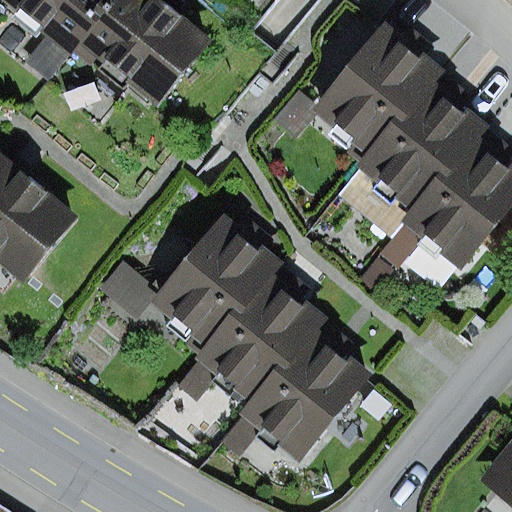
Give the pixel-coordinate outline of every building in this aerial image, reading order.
[(80,47),(117,0),(3,0),(49,36),(73,55),(80,47)] [(217,43),(161,0),(117,0),(80,47),(163,112),(217,43)] [(371,157),(439,77),(445,70),(388,23),(315,110),(371,157)] [(73,55),(49,36),(26,62),(50,82),(73,55)] [(397,241),(410,225),(483,138),(495,124),(439,77),(371,157),(340,194),(397,241)] [(511,214),(511,161),(483,138),(410,225),(465,271),(511,214)] [(81,217),(0,153),(0,264),(27,285),(81,217)] [(211,350),(278,271),(284,263),(227,216),(154,303),(211,350)] [(126,263),(101,291),(134,319),(158,291),(126,263)] [(203,359),(258,406),(322,330),(334,317),(278,271),(211,350),(203,359)] [(377,376),(322,330),(258,406),(249,418),(304,464),(377,376)] [(511,450),(487,481),(511,500),(511,450)] [(31,511),(0,491),(0,511),(31,511)]
